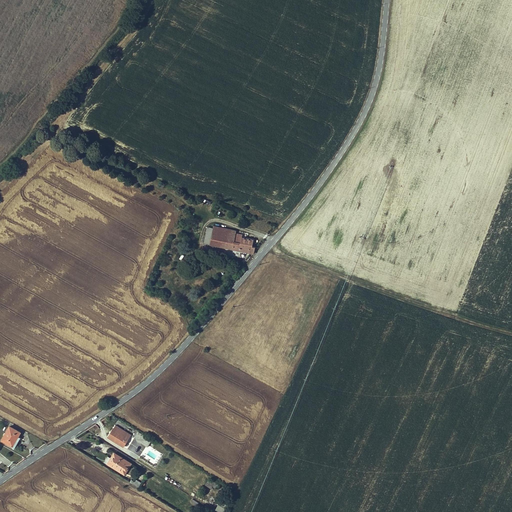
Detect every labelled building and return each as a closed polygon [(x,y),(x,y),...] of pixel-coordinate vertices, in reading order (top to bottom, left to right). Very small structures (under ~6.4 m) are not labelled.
[(253,240),(241,237),(235,236),(236,234),(236,231),(213,226),(213,228),(210,244),(254,253),(255,247),(252,246),(253,240)] [(204,242),(210,244),(213,228),(207,227),(204,242)] [(115,425),(108,437),(123,447),(131,435),(115,425)] [(12,446),(18,436),(20,432),(9,426),(2,440),(6,442),(12,446)] [(135,437),(135,438),(144,444),(148,438),(138,432),(135,437)] [(20,437),(18,436),(12,446),(6,442),(5,444),(14,449),(20,437)] [(104,462),(108,465),(114,455),(129,464),(123,474),(124,475),(132,463),(114,452),(110,458),(108,456),(104,462)] [(114,455),(108,465),(123,474),(129,464),(114,455)] [(131,479),(130,482),(138,487),(141,482),(135,479),(134,481),(131,479)] [(209,479),(205,485),(211,489),(212,486),(216,489),(219,485),(209,479)]
